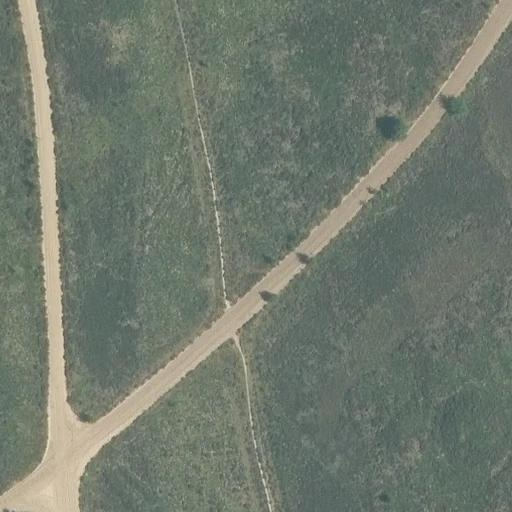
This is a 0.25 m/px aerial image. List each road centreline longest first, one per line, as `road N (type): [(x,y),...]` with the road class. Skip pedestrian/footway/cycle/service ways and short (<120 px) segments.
road 1 (track): [(0,508),(229,326),(421,129),(511,0)]
road 2 (track): [(21,0),(43,165),(65,511)]
